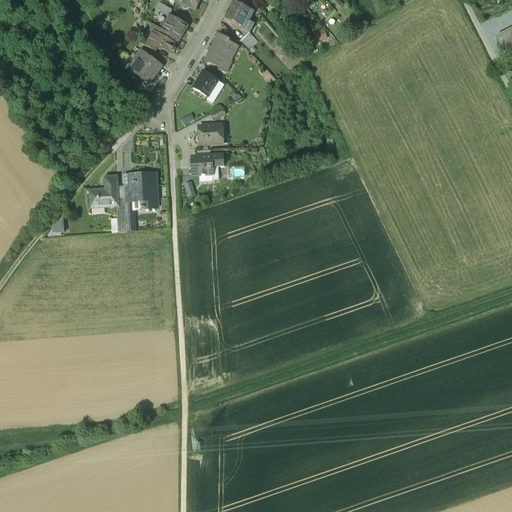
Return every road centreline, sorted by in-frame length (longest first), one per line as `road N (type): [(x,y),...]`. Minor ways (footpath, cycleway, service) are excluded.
road 1 (track): [(511,299),(0,477)]
road 2 (track): [(173,232),(182,511)]
road 3 (track): [(0,287),(109,153)]
road 4 (residential): [(156,107),(167,126),(173,232)]
road 5 (residential): [(156,107),(219,0)]
